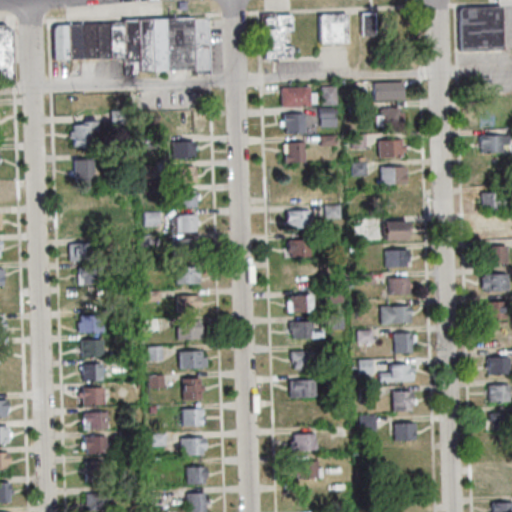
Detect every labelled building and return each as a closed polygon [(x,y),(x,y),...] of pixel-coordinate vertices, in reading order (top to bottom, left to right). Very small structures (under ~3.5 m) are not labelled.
[(498,6),(500,49),(458,50),(456,11),(456,9),(457,8),(459,7),(498,6)] [(258,15),(272,14),(272,16),(288,15),(289,30),(281,30),(282,46),(289,45),(290,58),(261,59),(260,28),(258,28),(258,15)] [(344,14),(317,15),(318,44),(345,43),(344,14)] [(358,37),(358,14),(371,14),(372,36),(358,37)] [(160,16),(162,69),(189,67),(187,18),(187,15),(160,16)] [(162,69),(135,70),(134,60),(133,18),(160,16),(162,69)] [(187,18),(203,17),(205,74),(190,75),(189,67),(187,18)] [(134,60),(120,61),(120,57),(119,21),(119,18),(133,18),(134,60)] [(119,21),(91,22),(92,58),(120,57),(119,21)] [(92,58),(77,58),(76,23),(91,22),(92,58)] [(0,23),(0,80),(9,80),(7,28),(1,23),(0,23)] [(64,58),(50,59),(49,26),(52,24),(63,23),(64,58)] [(77,58),(64,58),(63,23),(76,23),(77,58)] [(371,101),(370,83),(401,82),(401,101),(371,101)] [(317,87),(333,87),(334,105),(318,105),(317,87)] [(162,107),(161,89),(189,88),(190,106),(162,107)] [(278,108),(277,89),(307,88),(307,107),(278,108)] [(135,106),(135,93),(147,93),(148,105),(135,106)] [(498,105),(479,105),(479,125),(498,125),(498,105)] [(316,108),(330,107),(330,118),(316,118),(316,108)] [(380,131),(379,117),(377,117),(377,111),(379,111),(379,109),(396,109),(397,113),(401,113),(401,130),(380,131)] [(107,125),(107,110),(122,110),(123,124),(107,125)] [(194,132),(194,115),(174,115),(174,132),(194,132)] [(283,135),(283,129),(280,129),(280,115),(301,115),(302,134),(283,135)] [(317,119),(333,119),(334,127),(317,128),(317,119)] [(69,146),(68,124),(85,123),(86,145),(69,146)] [(346,148),(346,134),(362,134),(363,148),(346,148)] [(317,147),(317,136),(330,136),(331,146),(317,147)] [(478,154),(478,148),(477,148),(476,137),(506,136),(506,145),(499,145),(499,153),(478,154)] [(137,148),(137,138),(152,137),(152,148),(137,148)] [(169,158),(169,141),(191,140),(191,157),(169,158)] [(399,152),(399,158),(375,159),(375,141),(398,140),(399,146),(402,146),(402,152),(399,152)] [(284,144),(301,143),(302,164),(281,165),(281,154),(284,154),(284,144)] [(107,161),(106,150),(122,150),(122,160),(107,161)] [(71,181),(70,159),(89,158),(90,180),(71,181)] [(140,174),(140,163),(153,162),(154,174),(140,174)] [(504,162),(479,162),(479,180),(504,180),(504,162)] [(348,177),(348,163),(363,163),(364,176),(348,177)] [(171,183),(170,166),(191,165),(192,182),(171,183)] [(377,186),(377,168),(402,167),(402,185),(377,186)] [(286,193),(309,193),(309,175),(286,175),(286,193)] [(172,207),(171,190),(192,189),(192,206),(172,207)] [(479,211),(478,194),(504,193),(505,210),(479,211)] [(405,194),(383,194),(383,211),(405,211),(405,194)] [(321,219),(321,206),(336,205),(337,219),(321,219)] [(139,212),(155,211),(156,226),(140,226),(139,212)] [(307,211),(308,229),(286,229),(286,223),(283,223),(283,212),(307,211)] [(111,228),(110,212),(126,212),(127,227),(111,228)] [(174,214),(192,214),(192,231),(174,232),(174,214)] [(94,235),(78,236),(77,217),(94,217),(94,235)] [(479,220),(503,219),(503,236),(480,236),(479,220)] [(380,242),(380,224),(404,223),(405,237),(401,238),(402,242),(380,242)] [(140,246),(139,235),(154,235),(155,245),(140,246)] [(169,238),(195,237),(196,255),(169,256),(169,238)] [(287,258),(287,254),(284,254),(284,241),(307,240),(307,257),(287,258)] [(66,260),(65,244),(97,243),(97,259),(66,260)] [(480,247),(503,246),(504,264),(478,265),(478,254),(480,254),(480,247)] [(382,268),(381,250),(405,249),(405,264),(403,264),(403,267),(382,268)] [(112,273),(112,261),(128,261),(128,272),(112,273)] [(98,284),(79,284),(79,278),(76,278),(75,266),(97,265),(98,284)] [(194,265),(194,282),(172,283),(171,266),(194,265)] [(354,284),(354,274),(369,273),(370,284),(354,284)] [(481,290),(478,290),(478,278),(481,278),(481,275),(504,274),(505,292),(481,293),(481,290)] [(385,277),(406,277),(406,295),(386,296),(385,277)] [(325,301),(325,288),(339,287),(340,301),(325,301)] [(143,301),(142,291),(156,290),(156,300),(143,301)] [(100,292),(78,292),(78,308),(100,308),(100,292)] [(307,311),(288,311),(287,294),(307,293),(307,311)] [(173,295),(195,294),(196,306),(193,306),(193,312),(173,312),(173,295)] [(483,320),(482,302),(502,301),(502,319),(483,320)] [(377,323),(376,305),(406,304),(407,322),(377,323)] [(95,314),(95,325),(99,325),(99,331),(75,332),(74,315),(95,314)] [(323,329),(323,316),(339,315),(340,329),(323,329)] [(157,331),(142,331),(141,317),(156,317),(157,331)] [(196,320),(197,338),(172,339),(172,321),(196,320)] [(308,320),(308,329),(319,329),(319,336),(289,337),(289,332),(286,332),(286,321),(308,320)] [(369,341),(353,342),(353,330),(369,329),(369,341)] [(507,329),(484,329),(484,346),(507,346),(507,329)] [(391,353),(390,331),(407,330),(408,352),(391,353)] [(80,356),(80,339),(98,338),(98,356),(80,356)] [(158,360),(144,360),(143,346),(158,346),(158,360)] [(290,368),(290,361),(287,361),(286,350),(309,349),(310,367),(290,368)] [(197,356),(202,356),(203,366),(197,367),(174,368),(174,351),(197,350),(197,356)] [(354,373),(353,358),(368,358),(368,372),(354,373)] [(485,376),(484,358),(506,358),(506,375),(485,376)] [(375,381),(375,372),(386,371),(386,363),(404,362),(404,365),(408,365),(409,380),(375,381)] [(79,380),(78,363),(98,363),(98,379),(79,380)] [(320,382),(320,372),(335,372),(336,382),(320,382)] [(145,388),(145,375),(159,375),(160,387),(145,388)] [(197,391),(197,399),(178,400),(178,377),(196,376),(196,384),(198,384),(199,391),(197,391)] [(311,378),(312,396),(286,397),(285,379),(311,378)] [(485,403),(485,385),(506,385),(506,403),(485,403)] [(78,396),(74,396),(73,390),(78,390),(78,387),(99,386),(100,403),(78,404),(78,396)] [(406,390),(408,390),(409,403),(407,403),(407,410),(388,410),(387,390),(406,389),(406,390)] [(289,421),(312,421),(312,403),(289,403),(289,421)] [(178,426),(178,408),(197,408),(198,425),(178,426)] [(84,429),(84,422),(80,422),(80,412),(103,411),(103,428),(84,429)] [(489,431),(489,423),(486,423),(486,413),(511,412),(511,425),(506,426),(506,431),(489,431)] [(372,429),(357,429),(357,415),(371,414),(372,429)] [(390,438),(390,422),(410,421),(411,438),(390,438)] [(0,442),(8,442),(8,425),(0,425),(0,442)] [(116,442),(116,431),(132,430),(132,441),(116,442)] [(148,446),(147,433),(161,432),(162,446),(148,446)] [(291,439),(290,433),(311,432),(312,449),(291,450),(291,448),(285,448),(285,440),(291,439)] [(102,435),(102,443),(109,443),(109,453),(83,453),(83,448),(80,448),(79,435),(102,435)] [(178,455),(177,437),(201,437),(201,449),(198,449),(198,454),(178,455)] [(511,439),(487,440),(487,455),(511,455),(511,439)] [(0,468),(8,468),(8,451),(0,451),(0,468)] [(80,460),(99,460),(100,480),(81,480),(80,460)] [(294,478),(294,473),(288,473),(288,461),(313,460),(314,477),(294,478)] [(182,484),(182,466),(202,466),(202,477),(200,478),(200,483),(182,484)] [(511,491),(488,492),(487,474),(511,473),(511,491)] [(0,501),(9,501),(9,481),(0,481),(0,501)] [(295,507),(317,507),(317,489),(295,489),(295,507)] [(85,510),(85,505),(81,505),(81,493),(107,492),(108,509),(85,510)] [(201,504),(201,511),(183,511),(183,493),(200,492),(201,499),(204,499),(204,504),(201,504)] [(489,511),(489,504),(510,503),(510,511),(489,511)]
